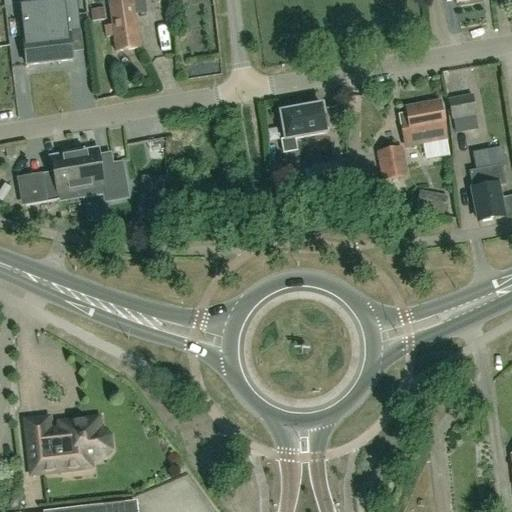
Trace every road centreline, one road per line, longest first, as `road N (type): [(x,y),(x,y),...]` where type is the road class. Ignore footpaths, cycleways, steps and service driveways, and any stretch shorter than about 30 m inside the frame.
road 1 (unclassified): [(511,45),(243,93)]
road 2 (unclassified): [(243,93),(0,136)]
road 3 (primary): [(229,345),(0,265)]
road 4 (primary): [(373,339),(352,299),(310,280),(287,281),(248,303),(229,345)]
road 5 (primary): [(373,339),(511,289)]
